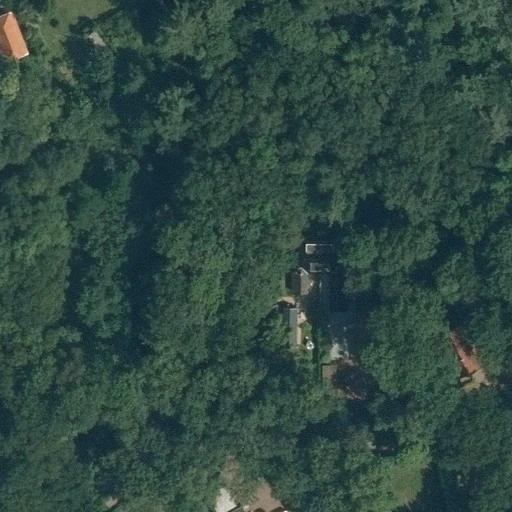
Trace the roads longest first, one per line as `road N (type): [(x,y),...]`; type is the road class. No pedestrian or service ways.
road 1 (unclassified): [(320,0),(326,75),(304,143),(277,208),(117,491)]
road 2 (unclassified): [(117,491),(188,450),(266,424),(372,441),(441,423),(489,455)]
